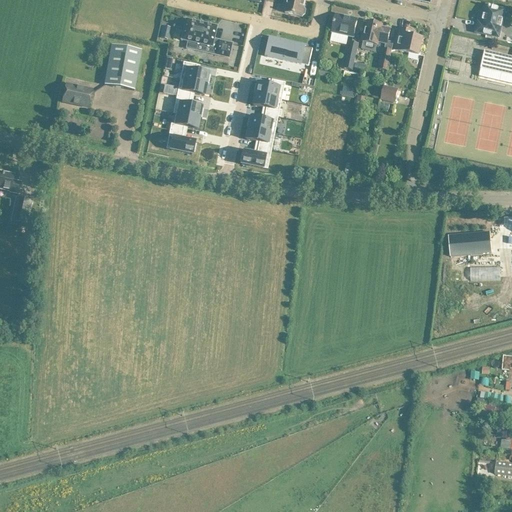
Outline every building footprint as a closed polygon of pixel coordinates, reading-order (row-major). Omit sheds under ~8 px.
[(235,0),(219,0),(218,4),(248,11),(249,0),(242,0),(242,1),(235,0)] [(287,0),(285,14),(302,17),(306,0),(287,0)] [(478,23),(476,33),(499,38),(505,11),(503,10),(503,9),(496,8),(496,9),(486,7),(482,24),(478,23)] [(353,38),(357,22),(358,20),(336,15),(332,33),(353,38)] [(217,27),(186,20),(181,42),(187,43),(186,50),(228,59),(232,44),(214,40),(217,27)] [(363,42),(377,45),(378,42),(387,44),(388,40),(390,31),(381,29),(382,25),(368,22),(363,42)] [(396,51),(419,56),(423,40),(412,37),(413,32),(401,30),(396,51)] [(268,37),(263,57),(309,67),(312,50),(305,48),(306,45),(268,37)] [(351,43),(345,69),(353,71),(359,45),(351,43)] [(104,86),(134,91),(141,52),(111,47),(104,86)] [(387,71),(392,52),(384,50),(380,69),(387,71)] [(482,67),(511,74),(511,58),(485,52),(482,67)] [(208,76),(208,75),(195,72),(196,66),(183,63),(180,81),(206,86),(206,84),(208,84),(209,77),(208,76)] [(320,67),(318,76),(329,78),(331,69),(320,67)] [(349,78),(348,86),(360,88),(361,79),(349,78)] [(204,97),(206,86),(180,81),(176,98),(190,100),(191,94),(204,97)] [(281,101),(285,84),(271,81),(270,87),(257,85),(257,86),(255,86),(254,94),(255,94),(255,96),(281,101)] [(64,93),(62,103),(89,109),(91,99),(92,91),(66,86),(64,93)] [(381,100),(385,101),(395,103),(398,91),(388,89),(384,88),(381,100)] [(175,105),(176,98),(161,95),(159,102),(175,105)] [(279,111),(281,101),(255,96),(253,107),(266,110),(264,115),(278,118),(278,119),(280,119),(281,112),(279,111)] [(365,98),(358,97),(356,108),(363,109),(365,98)] [(201,110),(201,109),(188,106),(190,100),(176,98),(175,104),(175,105),(173,115),(175,116),(175,115),(199,120),(199,118),(201,118),(203,110),(201,110)] [(197,131),(199,120),(175,115),(175,116),(173,125),(171,125),(169,132),(183,134),(184,128),(197,131)] [(274,135),(278,119),(278,118),(264,115),(263,121),(250,119),(250,120),(248,120),(247,127),(248,128),(248,130),(274,135)] [(168,138),(169,132),(157,129),(156,136),(168,138)] [(271,152),(274,135),(248,130),(246,141),(259,143),(258,149),(271,152)] [(194,153),(195,146),(194,146),(194,143),(182,140),(183,134),(169,132),(168,138),(166,150),(192,155),(192,153),(194,153)] [(267,171),(271,152),(258,149),(256,155),(243,153),(243,155),(241,155),(240,162),(241,163),(241,165),(267,171)] [(0,172),(0,190),(18,194),(20,183),(13,181),(14,176),(0,172)] [(20,225),(27,226),(32,202),(16,199),(11,224),(20,226),(20,225)] [(449,237),(451,257),(492,254),(490,233),(449,237)] [(496,409),(484,406),(481,416),(493,419),(496,409)] [(479,429),(481,432),(481,433),(482,433),(485,434),(488,432),(489,428),(487,424),(484,424),(480,426),(479,429)] [(511,441),(502,440),(500,449),(511,450),(511,441)] [(511,463),(497,461),(495,475),(511,476),(511,463)]
